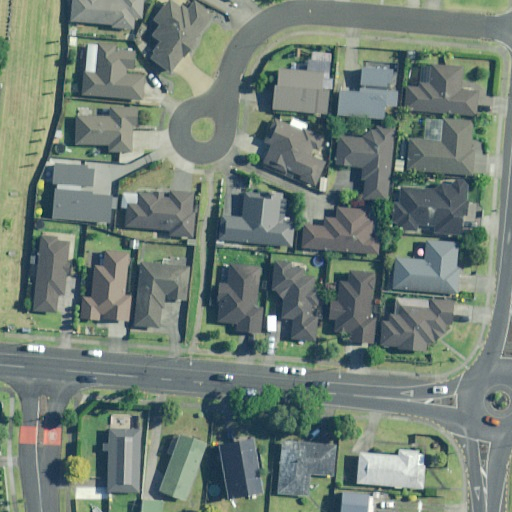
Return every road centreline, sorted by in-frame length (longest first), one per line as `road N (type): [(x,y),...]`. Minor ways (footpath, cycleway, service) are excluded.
road 1 (tertiary): [(41,367),(400,398),(469,396)]
road 2 (residential): [(215,104),(250,33),(295,9),(511,27)]
road 3 (residential): [(41,367),(43,511)]
road 4 (residential): [(215,104),(186,110),(179,121),(187,145),(208,152),(219,146),(224,113)]
